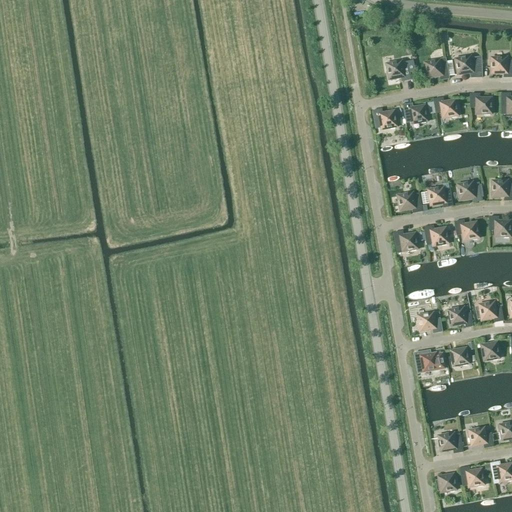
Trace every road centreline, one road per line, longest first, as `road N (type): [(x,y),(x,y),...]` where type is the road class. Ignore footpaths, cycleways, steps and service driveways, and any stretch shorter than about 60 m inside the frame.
road 1 (unclassified): [(367,292),(317,0)]
road 2 (unclassified): [(405,511),(367,292)]
road 3 (residential): [(358,109),(511,85)]
road 4 (residential): [(379,228),(511,208)]
road 5 (unclassified): [(511,16),(383,0)]
road 6 (residential): [(379,228),(358,109)]
